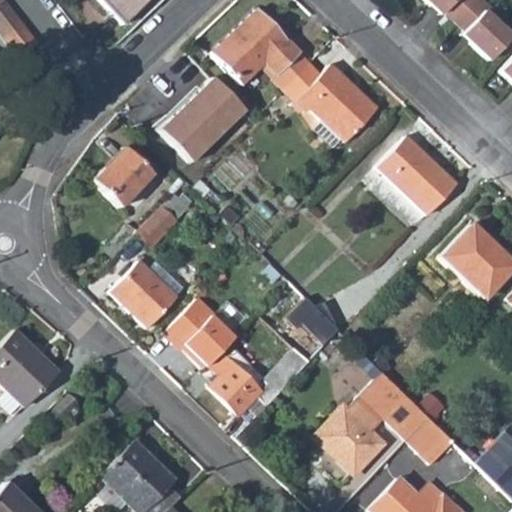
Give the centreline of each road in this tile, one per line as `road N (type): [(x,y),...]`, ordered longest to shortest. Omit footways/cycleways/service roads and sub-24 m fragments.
road 1 (residential): [(5,249),(276,511)]
road 2 (residential): [(334,0),(511,165)]
road 3 (residential): [(5,249),(35,173),(81,97)]
road 4 (residential): [(199,0),(81,97)]
